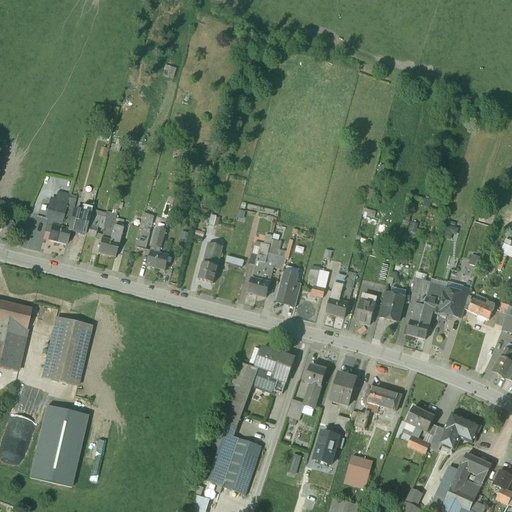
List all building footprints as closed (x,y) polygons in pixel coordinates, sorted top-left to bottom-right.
[(167,67),(165,77),(176,79),(178,69),(167,67)] [(372,204),(376,189),(370,188),(366,202),(372,204)] [(105,222),(101,239),(110,241),(114,227),(123,192),(118,191),(111,214),(108,213),(105,222)] [(69,196),(57,193),(55,202),(67,205),(69,196)] [(67,205),(60,229),(69,231),(74,211),(74,212),(74,210),(72,210),(74,200),(68,199),(67,205)] [(197,203),(190,201),(185,218),(192,220),(197,203)] [(55,202),(50,203),(45,219),(48,220),(45,232),(50,233),(52,227),(60,229),(67,205),(55,202)] [(246,212),(238,210),(237,218),(244,220),(246,212)] [(375,213),(363,210),(362,216),(373,219),(375,213)] [(74,212),(74,211),(69,231),(69,232),(85,236),(89,218),(90,216),(74,212)] [(152,247),(161,250),(163,240),(165,233),(151,229),(155,217),(144,215),(134,249),(151,253),(152,247)] [(216,218),(207,216),(204,226),(214,228),(216,218)] [(103,221),(89,218),(85,236),(96,238),(98,228),(101,229),(103,221)] [(105,222),(103,221),(101,229),(98,228),(96,238),(101,239),(105,222)] [(60,229),(52,227),(50,233),(48,241),(56,244),(60,229)] [(122,229),(114,227),(110,241),(118,244),(122,229)] [(456,241),(458,229),(449,227),(447,240),(456,241)] [(60,229),(56,244),(65,246),(69,232),(69,231),(60,229)] [(204,234),(193,231),(191,238),(202,241),(204,234)] [(272,237),(266,235),(264,245),(270,247),(271,240),(272,237)] [(373,239),(357,235),(354,243),(370,248),(373,239)] [(110,241),(101,239),(97,254),(106,257),(110,241)] [(511,241),(508,239),(502,253),(511,257),(511,241)] [(160,255),(168,257),(172,243),(163,240),(161,250),(160,255)] [(278,242),(271,240),(270,247),(269,248),(276,250),(278,242)] [(118,244),(110,241),(106,257),(114,259),(118,244)] [(222,246),(208,242),(205,253),(212,255),(220,257),(222,246)] [(255,242),(253,247),(250,255),(251,255),(258,256),(261,244),(255,242)] [(264,245),(261,244),(258,256),(267,258),(269,248),(270,247),(264,245)] [(265,265),(265,266),(274,269),(278,251),(276,250),(269,248),(267,258),(265,265)] [(278,251),(274,269),(281,271),(286,253),(278,251)] [(160,255),(151,253),(147,267),(156,269),(160,255)] [(205,253),(202,264),(209,266),(212,255),(205,253)] [(168,257),(160,255),(156,269),(164,272),(168,257)] [(212,255),(209,266),(217,268),(220,257),(212,255)] [(258,256),(251,255),(248,265),(255,266),(256,262),(258,256)] [(267,258),(258,256),(256,262),(265,265),(267,258)] [(227,257),(225,263),(242,268),(243,262),(227,257)] [(265,265),(256,262),(255,266),(252,279),(261,282),(265,266),(265,265)] [(484,273),(487,264),(478,262),(476,271),(484,273)] [(217,268),(209,266),(202,264),(198,281),(212,285),(217,268)] [(274,269),(265,266),(261,282),(269,284),(274,269)] [(284,275),(297,278),(299,271),(286,267),(284,275)] [(348,269),(344,282),(354,284),(357,272),(348,269)] [(311,270),(307,284),(312,286),(310,296),(323,299),(329,275),(311,270)] [(297,278),(284,275),(277,302),(289,305),(295,284),(296,284),(297,278)] [(261,282),(252,279),(248,294),(257,296),(261,282)] [(430,283),(415,279),(411,292),(418,294),(427,296),(430,286),(430,283)] [(337,280),(335,285),(334,284),(330,300),(339,302),(344,282),(337,280)] [(269,284),(261,282),(257,296),(265,299),(269,284)] [(354,284),(344,282),(339,302),(348,305),(354,284)] [(301,285),(296,284),(295,284),(289,305),(288,306),(295,308),(301,285)] [(427,296),(420,323),(429,326),(432,313),(435,301),(440,302),(443,290),(430,286),(427,296)] [(469,297),(445,290),(442,303),(439,315),(440,315),(440,316),(444,317),(446,315),(447,313),(452,314),(453,317),(461,319),(464,311),(469,297)] [(363,292),(361,302),(373,306),(375,296),(363,292)] [(383,298),(378,318),(384,319),(390,296),(384,294),(383,298)] [(418,294),(411,321),(420,323),(427,296),(418,294)] [(404,300),(390,296),(384,319),(398,323),(404,300)] [(472,298),(469,297),(464,311),(468,312),(473,302),(471,301),(472,298)] [(506,316),(511,302),(511,301),(505,299),(495,323),(503,326),(506,316)] [(339,302),(330,300),(326,314),(335,316),(339,302)] [(14,342),(7,369),(20,372),(34,309),(0,301),(0,323),(17,327),(14,342)] [(440,302),(435,301),(432,313),(439,315),(442,303),(440,302)] [(348,305),(339,302),(335,316),(344,319),(348,305)] [(373,306),(361,302),(355,322),(369,326),(375,306),(373,306)] [(486,307),(473,302),(468,312),(478,316),(476,319),(478,322),(482,324),(484,323),(485,320),(489,322),(495,306),(487,303),(486,307)] [(511,317),(506,316),(503,326),(501,331),(507,333),(511,318),(511,317)] [(91,328),(56,320),(42,379),(77,387),(91,328)] [(420,323),(411,321),(409,328),(408,333),(407,336),(416,338),(420,323)] [(0,323),(0,338),(14,342),(17,327),(0,323)] [(429,326),(420,323),(416,338),(425,341),(429,326)] [(0,367),(7,369),(14,342),(0,338),(0,367)] [(255,349),(249,364),(255,366),(261,352),(255,349)] [(294,361),(262,349),(261,352),(255,366),(255,367),(259,368),(288,378),(294,361)] [(511,352),(505,349),(500,357),(511,364),(511,352)] [(511,364),(500,357),(492,372),(506,380),(511,368),(511,364)] [(258,371),(239,364),(219,420),(215,432),(233,438),(242,416),(253,385),(258,371)] [(326,371),(311,366),(305,384),(309,385),(321,389),(326,371)] [(253,385),(274,392),(282,394),(286,382),(287,382),(287,381),(288,378),(259,368),(258,371),(253,385)] [(356,380),(339,375),(331,402),(348,407),(356,380)] [(321,389),(309,385),(308,388),(309,389),(304,405),(315,409),(321,389)] [(401,397),(369,388),(367,395),(364,394),(363,398),(366,398),(364,404),(368,405),(379,408),(384,410),(396,413),(401,397)] [(299,403),(292,400),(286,418),(299,422),(303,408),(297,406),(299,403)] [(72,486),(89,418),(48,408),(31,476),(72,486)] [(414,431),(423,413),(414,409),(405,427),(413,430),(414,431)] [(349,425),(354,427),(358,414),(352,412),(349,425)] [(354,427),(365,430),(369,413),(364,412),(363,415),(358,414),(354,427)] [(434,418),(423,413),(414,431),(416,432),(418,429),(422,431),(427,434),(431,425),(434,418)] [(350,420),(337,416),(333,429),(346,433),(349,422),(350,420)] [(464,423),(451,417),(445,431),(445,432),(446,433),(441,442),(443,443),(455,448),(459,439),(473,444),(480,428),(464,421),(464,423)] [(437,428),(431,425),(427,434),(434,436),(437,428)] [(434,436),(430,445),(440,449),(443,443),(441,442),(446,433),(445,432),(445,431),(437,428),(434,436)] [(418,440),(422,431),(418,429),(416,432),(414,431),(413,430),(405,447),(425,456),(430,445),(418,440)] [(233,438),(215,432),(199,480),(222,488),(239,440),(233,438)] [(340,437),(321,432),(312,461),(331,467),(337,447),(340,437)] [(239,440),(222,488),(245,496),(261,448),(239,440)] [(491,467),(475,459),(467,456),(459,471),(455,479),(464,483),(471,469),(480,473),(486,477),(491,467)] [(371,463),(352,457),(345,482),(364,488),(371,463)] [(292,460),(288,473),(294,475),(298,462),(292,460)] [(454,468),(451,467),(429,511),(439,511),(445,501),(451,488),(455,479),(459,471),(454,468)] [(511,477),(502,472),(497,482),(508,488),(506,492),(511,495),(511,477)] [(484,482),(486,477),(480,473),(473,487),(464,483),(460,492),(476,499),(480,491),(476,489),(480,480),(484,482)] [(464,483),(455,479),(451,488),(460,492),(464,483)] [(484,482),(480,480),(476,489),(480,491),(484,482)] [(495,488),(505,493),(506,492),(508,488),(497,482),(495,488)] [(469,511),(473,504),(476,499),(460,492),(451,488),(445,501),(462,509),(468,511),(469,511)] [(412,490),(405,503),(416,508),(422,495),(412,490)] [(511,498),(511,495),(506,492),(505,493),(500,504),(507,507),(508,506),(511,500),(511,498)] [(205,511),(209,501),(193,497),(188,511),(205,511)] [(333,500),(329,511),(356,511),(358,507),(333,500)] [(445,501),(439,511),(460,511),(462,509),(445,501)] [(401,511),(419,511),(421,511),(416,508),(405,503),(401,511)]
